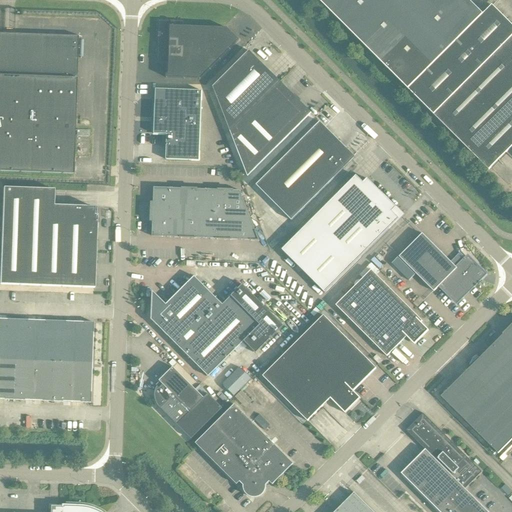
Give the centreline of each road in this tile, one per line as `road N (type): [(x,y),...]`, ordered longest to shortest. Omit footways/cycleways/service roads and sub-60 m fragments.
road 1 (unclassified): [(113,474),(133,0)]
road 2 (unclassified): [(511,266),(251,7),(231,0)]
road 3 (unclassified): [(287,511),(511,287)]
